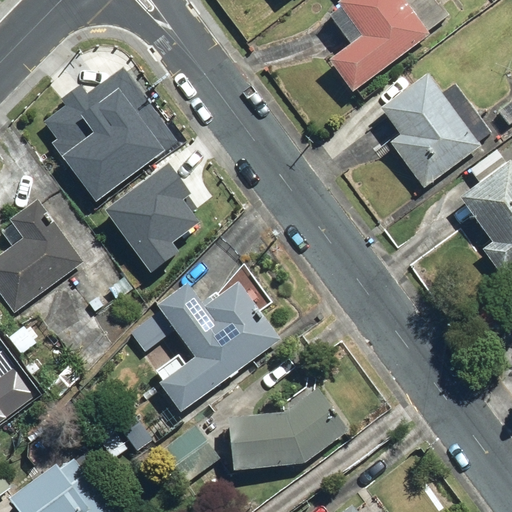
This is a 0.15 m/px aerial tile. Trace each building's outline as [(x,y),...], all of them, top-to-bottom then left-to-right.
[(348,97),(448,20),(431,0),(408,0),(407,0),(346,0),(324,17),(347,47),(324,65),(348,97)] [(177,143),(120,69),(86,96),(79,88),(65,99),(69,104),(36,129),(50,148),(60,159),(96,206),(177,143)] [(389,147),(422,189),(493,133),(455,84),(440,96),(424,75),(377,112),(399,140),(389,147)] [(511,162),(508,165),(496,150),(466,174),(475,186),(456,202),(489,244),(478,252),(502,281),(511,273),(511,162)] [(79,266),(35,203),(3,225),(17,245),(0,256),(0,298),(10,314),(79,266)] [(116,301),(135,289),(123,275),(106,287),(98,276),(88,283),(103,304),(113,296),(116,301)] [(279,343),(234,282),(201,307),(185,286),(152,310),(154,313),(127,332),(145,357),(172,337),(191,362),(183,367),(176,358),(155,374),(162,384),(157,388),(178,417),(279,343)] [(50,332),(35,317),(8,343),(22,359),(50,332)] [(0,411),(12,404),(0,386),(0,411)] [(282,414),(227,423),(229,474),(300,471),(351,430),(315,387),(282,414)] [(154,444),(128,413),(94,441),(112,463),(130,448),(137,457),(154,444)] [(111,511),(71,458),(56,470),(54,467),(5,504),(10,511),(111,511)] [(0,498),(9,491),(0,479),(0,498)]
